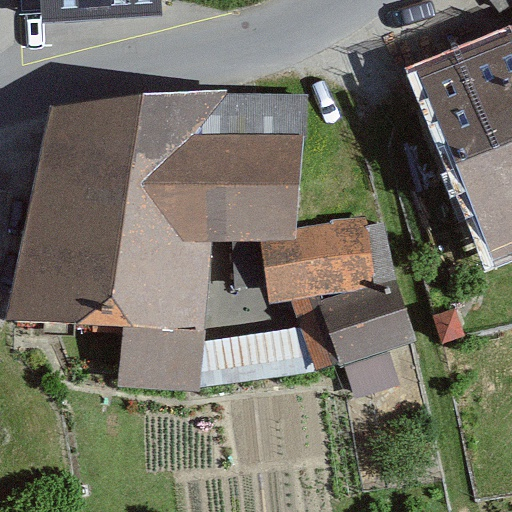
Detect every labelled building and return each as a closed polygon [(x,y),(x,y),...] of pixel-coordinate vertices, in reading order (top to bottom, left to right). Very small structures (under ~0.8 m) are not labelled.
[(511,43),(429,77),(499,250),(511,244),(511,43)] [(145,93),(53,105),(5,320),(124,327),(205,332),(213,242),(261,241),(296,240),(297,226),(308,94),(227,94),(227,89),(145,93)] [(296,240),(261,241),(270,304),(322,296),(344,358),(409,338),(391,283),(374,288),(364,218),(297,226),(296,240)] [(322,302),(298,307),(311,366),(334,361),(322,302)] [(205,332),(124,327),(117,387),(199,392),(205,332)]
